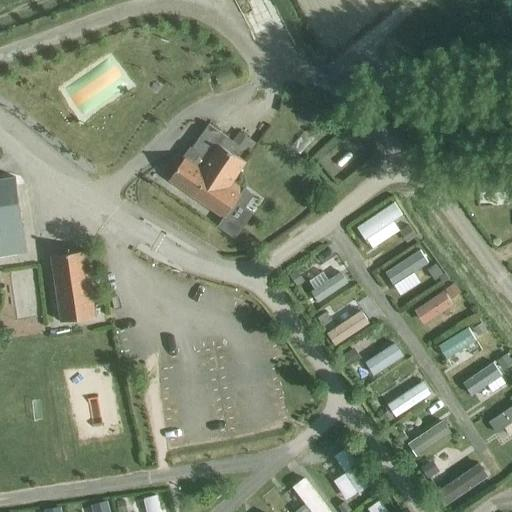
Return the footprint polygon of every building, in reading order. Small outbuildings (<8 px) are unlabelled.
[(244,148),(209,124),(192,147),(190,146),(182,156),(185,158),(170,180),(224,218),(244,189),(232,181),(246,161),(239,155),(244,148)] [(0,179),(0,255),(27,251),(15,177),(0,179)] [(511,178),(480,178),(480,189),(511,189),(511,178)] [(248,186),(224,227),(240,236),(264,195),(248,186)] [(403,228),(397,219),(406,213),(397,200),(360,226),(375,247),(403,228)] [(51,255),(61,321),(95,315),(85,250),(51,255)] [(40,332),(37,267),(11,268),(13,300),(30,299),(31,307),(19,307),(19,320),(23,320),(24,333),(40,332)] [(344,268),(330,277),(325,270),(310,280),(323,299),(351,280),(344,268)] [(447,286),(416,308),(426,322),(457,301),(447,286)] [(325,324),(358,302),(350,290),(317,311),(325,324)] [(365,308),(329,330),(337,343),(373,320),(365,308)] [(440,342),(450,362),(482,346),(472,326),(440,342)] [(396,340),(359,366),(368,379),(405,353),(396,340)] [(499,358),(506,372),(511,369),(511,361),(508,353),(499,358)] [(496,359),(467,380),(480,399),(510,379),(496,359)] [(426,379),(388,402),(396,415),(434,392),(426,379)] [(511,405),(490,417),(502,439),(511,433),(511,405)] [(408,438),(415,451),(453,433),(447,420),(408,438)] [(435,458),(444,469),(462,455),(453,444),(435,458)] [(347,500),(372,487),(350,446),(336,454),(346,473),(335,479),(347,500)] [(482,460),(439,489),(450,506),(493,477),(482,460)] [(313,511),(334,511),(335,511),(305,477),(293,487),(313,511)] [(162,511),(161,495),(147,496),(148,511),(162,511)] [(368,508),(370,511),(392,511),(383,498),(368,508)] [(94,504),(95,511),(110,511),(109,502),(94,504)]
